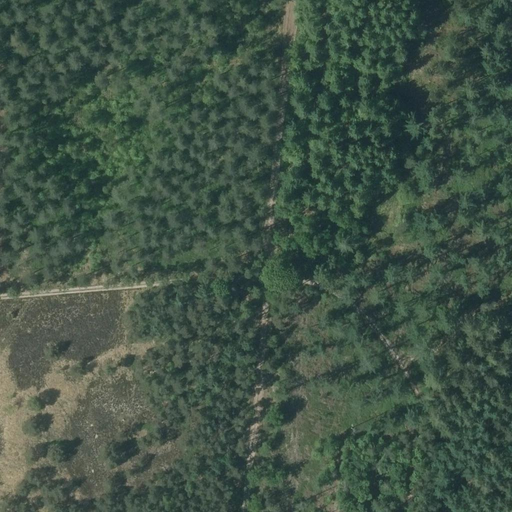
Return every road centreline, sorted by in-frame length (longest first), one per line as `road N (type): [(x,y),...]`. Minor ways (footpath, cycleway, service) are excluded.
road 1 (track): [(295,0),(264,279)]
road 2 (track): [(0,298),(264,279)]
road 3 (track): [(264,279),(242,511)]
road 4 (track): [(264,279),(342,302),(407,378)]
road 5 (track): [(491,511),(407,378)]
road 6 (track): [(407,378),(511,297)]
